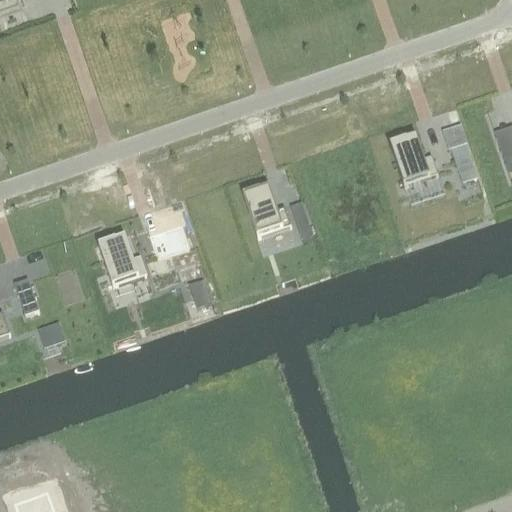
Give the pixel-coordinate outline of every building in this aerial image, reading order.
[(0,0),(0,15),(22,8),(19,0),(0,0)] [(418,142),(391,151),(406,192),(440,180),(434,162),(426,165),(418,142)] [(467,148),(451,154),(457,172),(473,167),(467,148)] [(323,207),(333,237),(352,230),(342,200),(358,195),(348,166),(322,175),(322,176),(311,180),(321,207),(323,207)] [(258,241),(291,229),(285,211),(277,214),(270,191),(244,200),(258,241)] [(310,228),(299,232),(303,244),(314,240),(310,228)] [(126,242),(99,250),(101,255),(113,291),(116,290),(146,280),(141,264),(134,266),(127,246),(126,242)] [(39,315),(29,284),(15,288),(25,320),(39,315)] [(204,286),(189,291),(193,302),(207,297),(204,286)] [(0,341),(10,338),(3,316),(0,317),(0,341)] [(40,333),(47,351),(66,345),(59,326),(40,333)] [(52,511),(46,493),(12,505),(14,511),(52,511)]
